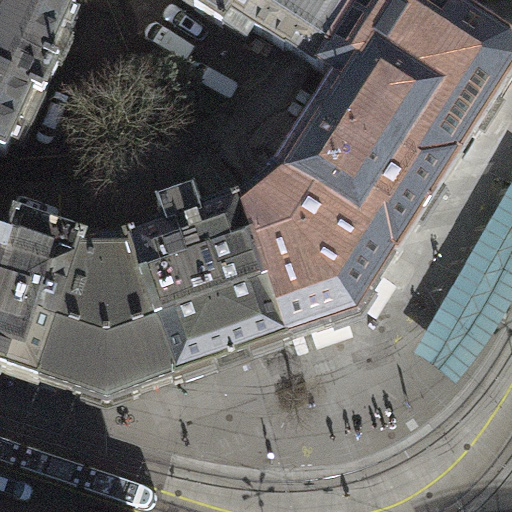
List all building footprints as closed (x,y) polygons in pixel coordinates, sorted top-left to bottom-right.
[(0,0),(0,156),(6,159),(34,98),(43,103),(59,67),(51,62),(77,5),(71,1),(71,0),(0,0)] [(201,0),(195,11),(225,30),(232,19),(286,52),(301,62),(317,72),(362,0),(201,0)] [(511,83),(511,40),(448,0),(362,0),(317,72),(334,82),(276,174),(286,181),(402,256),(437,201),(472,146),(501,101),(511,83)] [(389,276),(402,256),(286,181),(242,217),(287,347),(359,323),(389,276)] [(251,360),(287,347),(242,217),(237,202),(198,216),(194,204),(196,203),(194,196),(157,208),(160,216),(162,215),(166,227),(128,240),(133,255),(178,385),(214,372),(232,366),(251,360)] [(0,374),(14,379),(35,386),(36,384),(80,256),(85,241),(13,218),(6,239),(0,236),(0,374)] [(107,410),(178,385),(133,255),(80,256),(36,384),(49,388),(76,396),(75,399),(107,410)]
